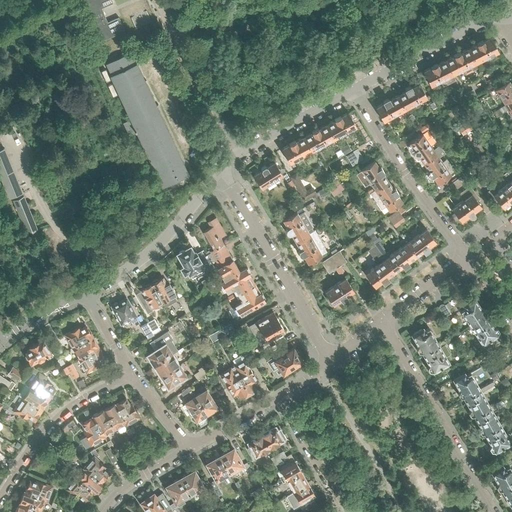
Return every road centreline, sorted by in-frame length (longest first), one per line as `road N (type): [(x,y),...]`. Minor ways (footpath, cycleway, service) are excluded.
road 1 (residential): [(331,363),(221,169)]
road 2 (residential): [(493,511),(383,322)]
road 3 (residential): [(467,256),(353,90)]
road 4 (residential): [(84,292),(160,242),(221,169)]
road 5 (residential): [(131,374),(59,417),(0,497)]
road 6 (residential): [(353,90),(502,16)]
road 7 (residential): [(221,169),(353,90)]
road 8 (residential): [(277,398),(346,511)]
